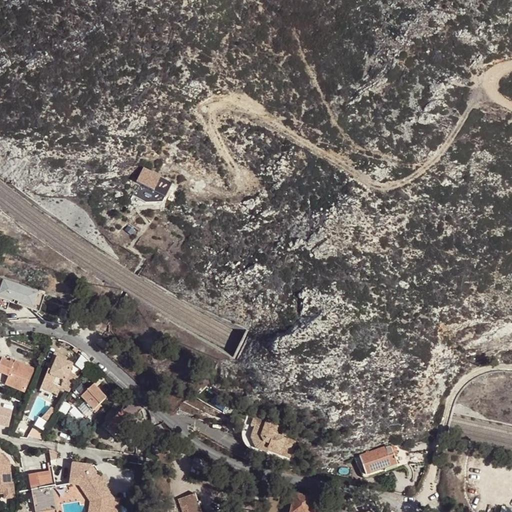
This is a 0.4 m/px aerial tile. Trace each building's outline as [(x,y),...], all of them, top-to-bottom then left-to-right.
[(175,149),(164,142),(160,150),(170,156),(175,149)] [(170,183),(142,169),(136,182),(139,183),(128,205),(131,207),(135,201),(138,203),(160,202),(170,183)] [(225,180),(213,172),(208,179),(220,187),(225,180)] [(0,277),(0,298),(8,302),(15,284),(0,277)] [(41,313),(40,322),(69,326),(71,318),(41,313)] [(0,383),(23,392),(32,369),(13,361),(12,364),(8,362),(0,359),(0,383)] [(62,363),(51,359),(48,365),(50,366),(49,370),(46,369),(39,389),(56,396),(59,389),(68,393),(75,380),(66,376),(69,369),(61,366),(62,363)] [(100,377),(92,385),(94,388),(102,380),(100,377)] [(92,385),(72,404),(86,417),(93,410),(94,412),(100,406),(98,404),(105,398),(100,394),(103,391),(98,386),(95,388),(94,388),(92,385)] [(0,408),(0,425),(7,427),(11,407),(5,406),(4,409),(0,408)] [(134,425),(120,411),(107,424),(121,438),(134,425)] [(37,422),(28,439),(42,441),(52,423),(44,419),(40,417),(37,422)] [(256,433),(258,425),(250,424),(249,432),(253,433),(256,433)] [(253,433),(251,452),(269,455),(270,449),(274,449),(273,452),(280,453),(280,455),(292,457),(294,440),(273,436),(274,427),(258,425),(256,433),(253,433)] [(384,448),(357,457),(364,475),(396,464),(397,468),(410,463),(425,463),(427,456),(408,455),(394,460),(392,453),(387,455),(384,448)] [(364,475),(357,457),(354,458),(360,476),(364,475)] [(0,486),(11,485),(8,466),(0,458),(0,486)] [(396,464),(364,475),(365,479),(397,468),(396,464)] [(68,485),(53,487),(56,505),(80,500),(81,493),(89,503),(88,511),(98,511),(116,511),(118,497),(110,496),(102,485),(105,482),(100,476),(97,478),(88,468),(71,465),(68,485)] [(43,511),(55,510),(48,472),(27,475),(33,511),(43,511)] [(306,497),(294,495),(290,511),(315,511),(319,490),(308,488),(306,497)] [(199,511),(192,494),(177,500),(180,508),(185,507),(186,511),(213,511),(209,511),(199,511)] [(290,511),(294,495),(287,494),(283,511),(290,511)]
